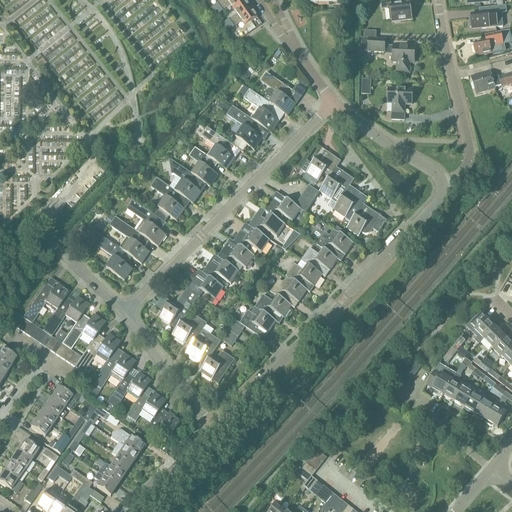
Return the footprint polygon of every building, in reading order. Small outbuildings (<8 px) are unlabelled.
[(234,11),(246,3),(244,0),(232,0),(221,8),(223,11),(231,6),(234,11)] [(391,7),(391,2),(382,3),(383,9),(390,8),(391,14),(389,15),(390,21),(391,21),(392,23),(395,23),(395,24),(400,23),(400,22),(411,21),(409,4),(404,5),(402,4),(396,5),(396,6),(391,7)] [(233,24),(252,11),(246,3),(234,11),(237,15),(230,20),(233,24)] [(490,9),(491,14),(471,16),(471,17),(469,17),(470,28),(472,28),(472,29),(482,28),(482,29),(494,28),(494,21),(499,20),(499,13),(506,13),(506,8),(490,9)] [(252,11),(233,24),(235,27),(242,23),(245,27),(257,18),(252,11)] [(226,29),(232,25),(229,21),(223,25),(226,29)] [(34,42),(41,53),(57,41),(53,36),(65,28),(61,23),(34,42)] [(226,29),(223,32),(232,46),(236,44),(226,29)] [(475,57),(496,52),(494,39),(479,42),(479,43),(473,45),(475,57)] [(413,65),(414,49),(393,48),(393,64),(397,64),(396,74),(409,75),(410,65),(413,65)] [(278,51),(273,56),(276,59),(281,54),(278,51)] [(490,72),(471,78),(476,95),(490,91),(492,96),(505,92),(503,87),(511,84),(511,74),(511,75),(500,78),(492,80),(490,72)] [(278,111),(287,117),(295,106),(289,102),(295,94),(265,73),(259,82),(271,90),(264,101),(269,104),(278,111)] [(371,96),(371,82),(362,81),(362,96),(371,96)] [(412,106),(412,91),(388,90),(388,105),(393,105),(392,121),(404,121),(405,106),(412,106)] [(105,91),(95,91),(95,100),(90,100),(90,104),(97,104),(97,99),(105,99),(105,91)] [(215,99),(225,110),(233,102),(223,91),(215,99)] [(278,111),(269,104),(264,101),(249,91),(243,99),(259,110),(251,121),(262,128),(271,134),(278,123),(273,119),(278,111)] [(90,111),(96,121),(104,116),(97,106),(90,111)] [(262,128),(251,121),(232,107),(226,116),(242,127),(235,138),(254,151),(262,140),(256,136),(262,128)] [(294,116),(301,125),(308,119),(301,110),(294,116)] [(217,165),(226,171),(234,160),(229,156),(234,148),(211,132),(205,140),(215,147),(208,158),(217,165)] [(217,165),(208,158),(194,149),(188,157),(199,165),(191,175),(200,182),(210,189),(218,177),(212,173),(217,165)] [(336,168),(337,168),(341,162),(323,149),(306,174),(318,182),(326,170),(332,174),(336,168)] [(200,182),(191,175),(178,166),(172,174),(182,181),(174,192),(184,199),(193,206),(201,194),(195,190),(200,182)] [(354,181),(337,168),(336,168),(332,174),(320,192),(332,201),(340,189),(345,192),(346,192),(350,187),(354,181)] [(184,199),(174,192),(160,183),(155,191),(165,198),(157,209),(158,210),(154,217),(165,224),(169,218),(176,222),(184,211),(178,207),(184,199)] [(306,191),(315,198),(319,193),(309,186),(306,191)] [(368,200),(350,187),(346,192),(345,192),(333,211),(345,219),(353,207),(359,211),(364,205),(368,200)] [(312,203),(315,198),(306,191),(302,196),(312,203)] [(142,193),(135,199),(142,206),(149,200),(142,193)] [(301,210),(295,206),(276,193),(264,211),(276,220),(276,219),(280,214),(292,222),(301,210)] [(308,208),(312,203),(302,196),(299,201),(308,208)] [(165,224),(154,217),(128,199),(125,203),(128,206),(124,212),(148,228),(142,237),(148,242),(158,248),(166,237),(159,232),(165,224)] [(305,213),(308,208),(299,201),(295,206),(301,210),(305,213)] [(387,221),(364,205),(359,211),(346,229),(358,237),(367,225),(378,233),(387,221)] [(264,211),(261,209),(249,227),(248,227),(261,235),(265,229),(277,238),(285,225),(276,219),(276,220),(264,211)] [(148,242),(142,237),(115,218),(114,219),(111,217),(107,224),(109,226),(130,241),(122,252),(132,258),(131,259),(141,265),(149,254),(143,250),(148,242)] [(248,227),(249,227),(246,224),(233,242),(245,250),(249,245),(261,253),(270,241),(261,235),(248,227)] [(336,227),(334,231),(337,233),(341,236),(342,236),(344,233),(336,227)] [(332,229),(328,235),(325,233),(317,245),(322,249),(341,262),(353,244),(332,229)] [(132,258),(122,252),(102,238),(96,247),(113,258),(105,269),(124,282),(132,271),(126,266),(131,259),(132,258)] [(245,250),(233,242),(230,240),(217,258),(229,267),(230,266),(234,260),(245,269),(254,257),(245,250)] [(163,255),(174,251),(172,243),(161,247),(163,255)] [(286,243),(282,249),(285,251),(291,246),(286,243)] [(337,260),(322,249),(319,255),(310,249),(301,261),(307,265),(322,275),(325,278),(337,260)] [(229,267),(217,258),(214,256),(202,273),(214,282),(215,281),(218,276),(230,285),(239,272),(230,266),(229,267)] [(307,265),(303,270),(294,264),(286,277),(291,280),(307,290),(306,291),(310,293),(322,275),(307,265)] [(214,282),(202,273),(199,271),(186,290),(198,298),(199,298),(203,292),(215,300),(224,288),(215,281),(214,282)] [(169,288),(176,280),(167,273),(161,280),(169,288)] [(295,309),(306,291),(307,290),(291,280),(287,286),(279,280),(270,293),(276,296),(291,306),(291,307),(295,309)] [(46,285),(23,318),(26,321),(31,324),(46,304),(56,311),(65,298),(69,292),(58,284),(54,290),(46,285)] [(175,330),(180,323),(198,298),(186,290),(186,289),(175,305),(169,301),(157,318),(175,330)] [(276,296),(272,302),(263,296),(254,308),(260,312),(261,312),(276,322),(278,324),(291,307),(291,306),(276,296)] [(65,298),(42,331),(46,334),(51,337),(65,317),(76,324),(82,316),(89,305),(78,297),(73,304),(65,298)] [(261,312),(260,312),(257,318),(248,311),(239,324),(235,321),(231,326),(241,332),(245,327),(263,340),(276,322),(261,312)] [(14,327),(21,317),(16,314),(10,324),(14,327)] [(92,342),(97,335),(105,323),(94,315),(89,321),(82,316),(76,324),(62,345),(66,348),(70,351),(82,335),(92,342)] [(189,349),(194,342),(207,324),(194,315),(186,327),(180,323),(175,330),(171,336),(189,349)] [(26,321),(23,318),(21,317),(14,327),(19,331),(26,321)] [(483,340),(495,328),(486,319),(473,331),(479,336),(474,342),(478,346),(483,340)] [(24,334),(31,324),(26,321),(19,331),(24,334)] [(36,327),(32,324),(31,324),(24,334),(29,337),(36,327)] [(238,337),(241,332),(231,326),(228,331),(238,337)] [(34,341),(41,331),(36,327),(29,337),(34,341)] [(492,349),(504,337),(495,328),(483,340),(492,349)] [(58,330),(53,337),(61,342),(66,334),(58,330)] [(46,334),(42,331),(41,331),(34,341),(39,344),(46,334)] [(234,343),(238,337),(228,331),(224,336),(234,343)] [(51,338),(51,337),(46,334),(39,344),(44,348),(51,338)] [(203,367),(208,360),(220,342),(208,334),(200,346),(194,342),(189,349),(185,354),(203,367)] [(107,362),(115,349),(120,343),(108,335),(104,341),(97,335),(92,342),(81,358),(74,368),(73,369),(82,375),(96,354),(107,362)] [(231,347),(234,343),(224,336),(221,340),(231,347)] [(501,358),(511,347),(511,344),(504,337),(492,349),(501,358)] [(49,351),(56,341),(51,338),(44,348),(49,351)] [(457,352),(465,342),(461,338),(453,348),(457,352)] [(54,354),(61,344),(56,341),(49,351),(54,354)] [(59,358),(66,348),(62,345),(61,344),(54,354),(59,358)] [(510,367),(511,365),(511,347),(501,358),(510,367)] [(71,351),(70,351),(66,348),(59,358),(64,361),(71,351)] [(122,382),(127,374),(135,362),(123,355),(115,349),(107,362),(91,385),(100,391),(111,374),(122,382)] [(448,363),(457,352),(452,349),(444,360),(448,363)] [(0,364),(9,370),(16,359),(1,350),(0,351),(0,364)] [(69,365),(76,355),(71,351),(64,361),(69,365)] [(203,367),(199,372),(217,385),(234,360),(222,352),(213,364),(208,360),(203,367)] [(74,368),(81,358),(76,355),(69,365),(74,368)] [(475,370),(476,370),(470,366),(472,364),(465,359),(456,374),(460,377),(465,368),(473,373),(475,370)] [(478,367),(481,363),(476,359),(472,363),(478,367)] [(406,365),(416,372),(420,368),(410,360),(406,365)] [(487,375),(491,371),(481,363),(478,367),(487,375)] [(9,370),(0,364),(0,378),(3,380),(9,370)] [(413,377),(416,372),(406,365),(403,369),(413,377)] [(409,382),(413,377),(403,369),(399,374),(409,382)] [(482,382),(485,378),(475,370),(473,373),(472,374),(482,382)] [(443,396),(452,381),(440,374),(434,371),(425,385),(431,389),(443,396)] [(497,383),(501,378),(491,371),(487,375),(497,383)] [(127,374),(122,382),(115,391),(102,411),(110,417),(116,410),(127,394),(137,401),(142,394),(150,381),(139,373),(135,379),(127,374)] [(406,386),(409,382),(399,374),(395,379),(406,386)] [(492,389),(495,386),(485,378),(482,382),(492,389)] [(508,391),(511,386),(501,378),(497,383),(508,391)] [(402,391),(406,386),(395,379),(392,383),(402,391)] [(453,403),(462,388),(452,381),(443,396),(453,403)] [(398,396),(402,391),(392,383),(388,389),(398,396)] [(91,386),(85,395),(94,400),(100,392),(91,386)] [(502,397),(505,393),(495,386),(492,389),(502,397)] [(51,399),(65,408),(72,398),(58,388),(51,399)] [(464,409),(473,394),(462,388),(453,403),(464,409)] [(395,401),(398,396),(388,389),(384,393),(395,401)] [(152,420),(157,413),(165,401),(154,393),(150,399),(142,394),(137,401),(126,417),(135,423),(142,413),(152,420)] [(509,397),(505,393),(502,397),(499,401),(503,404),(506,400),(509,397)] [(475,415),(484,401),(473,394),(464,409),(475,415)] [(62,412),(65,408),(51,399),(44,408),(58,418),(61,420),(66,414),(62,412)] [(96,408),(97,407),(85,400),(82,405),(93,412),(96,408)] [(486,422),(495,407),(484,401),(475,415),(486,422)] [(438,415),(446,418),(450,409),(442,406),(438,415)] [(495,407),(486,422),(497,428),(505,414),(495,407)] [(51,428),(58,418),(44,408),(37,418),(51,428)] [(110,417),(102,411),(96,408),(93,412),(90,418),(94,421),(97,416),(107,422),(110,417)] [(157,413),(152,420),(141,436),(150,442),(157,432),(167,439),(180,420),(169,412),(164,419),(157,413)] [(44,438),(51,428),(37,418),(30,428),(44,438)] [(73,428),(77,431),(83,421),(79,418),(73,428)] [(80,433),(84,436),(91,426),(87,423),(82,430),(80,433)] [(70,441),(77,431),(73,428),(66,438),(70,441)] [(129,438),(121,432),(117,432),(114,434),(111,439),(123,448),(137,457),(144,448),(129,438)] [(77,446),(84,436),(80,433),(73,443),(77,446)] [(61,436),(52,450),(60,455),(69,441),(61,436)] [(17,451),(31,461),(38,451),(24,442),(17,451)] [(83,450),(77,446),(73,443),(69,449),(73,452),(79,456),(83,450)] [(130,467),(137,457),(123,448),(116,458),(130,467)] [(55,463),(58,459),(45,450),(42,455),(55,463)] [(24,471),(31,461),(17,451),(10,461),(24,471)] [(313,456),(322,464),(326,459),(316,451),(313,456)] [(318,468),(322,464),(313,456),(309,461),(318,468)] [(124,477),(130,467),(116,458),(109,468),(124,477)] [(18,481),(24,471),(10,461),(3,471),(18,481)] [(314,473),(318,468),(309,461),(305,466),(314,473)] [(51,462),(45,471),(48,473),(54,464),(51,462)] [(68,462),(65,466),(71,470),(74,466),(68,462)] [(294,467),(291,471),(292,472),(296,475),(300,469),(297,466),(294,467)] [(311,478),(314,473),(305,466),(301,470),(311,478)] [(53,483),(62,471),(57,467),(48,480),(53,483)] [(117,487),(124,477),(109,468),(106,473),(100,469),(97,474),(117,487)] [(41,483),(48,473),(44,470),(37,480),(41,483)] [(307,482),(311,478),(301,470),(298,475),(307,482)] [(0,484),(10,492),(18,481),(3,471),(0,475),(0,484)] [(88,489),(92,484),(73,471),(70,476),(88,489)] [(110,497),(117,487),(97,474),(93,480),(99,483),(96,488),(110,497)] [(308,491),(316,482),(311,478),(304,488),(308,491)] [(316,482),(308,491),(313,495),(320,486),(316,482)] [(33,492),(37,495),(42,488),(38,485),(33,492)] [(79,491),(89,498),(94,501),(97,496),(82,486),(79,491)] [(326,505),(333,496),(323,488),(316,497),(326,505)] [(37,495),(33,492),(31,491),(24,501),(30,505),(37,495)] [(86,502),(89,498),(79,491),(72,501),(77,504),(81,498),(86,502)] [(43,511),(48,511),(57,500),(46,492),(36,507),(43,511)] [(352,503),(356,497),(350,493),(347,500),(352,503)] [(333,496),(326,505),(330,508),(337,499),(333,496)] [(64,511),(68,507),(57,500),(48,511),(64,511)] [(101,506),(113,511),(115,506),(103,501),(101,506)]
